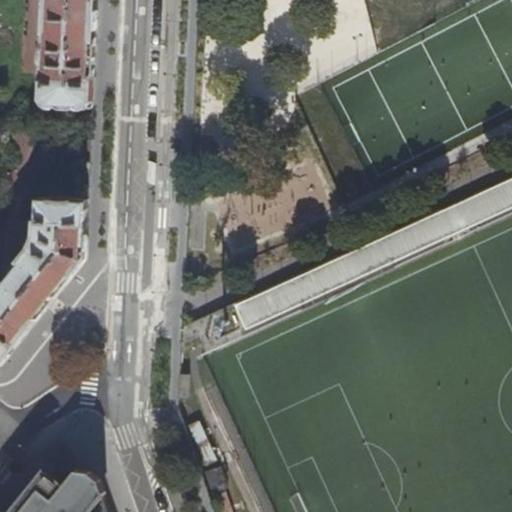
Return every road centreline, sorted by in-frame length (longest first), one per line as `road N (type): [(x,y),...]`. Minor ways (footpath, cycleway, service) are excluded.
road 1 (residential): [(121,393),(135,0)]
road 2 (residential): [(121,393),(153,511)]
